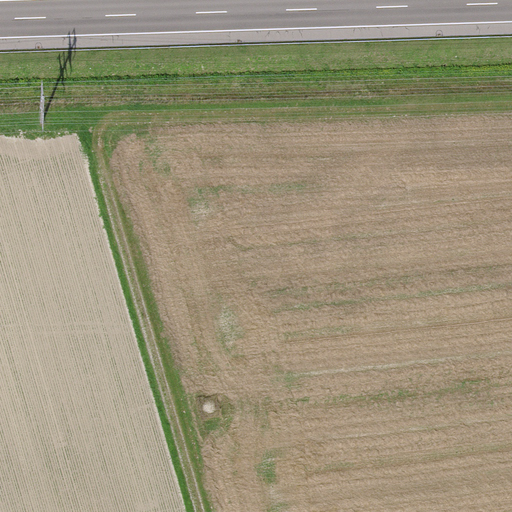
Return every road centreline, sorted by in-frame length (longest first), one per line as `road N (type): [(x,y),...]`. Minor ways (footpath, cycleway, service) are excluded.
road 1 (track): [(0,89),(511,73)]
road 2 (motorway): [(0,19),(511,3)]
road 3 (track): [(204,511),(75,86)]
